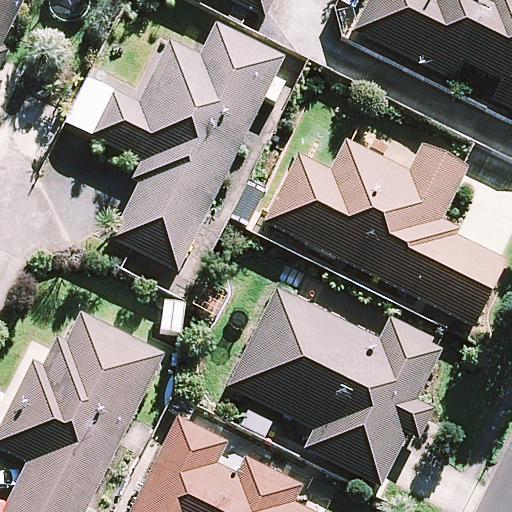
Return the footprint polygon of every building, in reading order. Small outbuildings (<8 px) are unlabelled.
[(0,0),(0,68),(6,58),(0,55),(0,52),(25,0),(0,0)] [(208,0),(260,26),(273,0),(208,0)] [(487,109),(511,121),(511,0),(368,0),(349,40),(447,89),(455,72),(496,92),(487,109)] [(174,279),(282,65),(213,30),(196,63),(167,48),(136,110),(113,98),(89,146),(137,170),(128,188),(135,192),(108,246),(174,279)] [(294,162),(260,231),(469,335),(502,268),(447,241),(448,238),(435,232),(464,175),(459,173),(418,152),(405,180),(341,148),(326,178),(294,162)] [(273,296),(223,395),(309,439),(300,457),(377,496),(404,442),(414,448),(429,417),(414,410),(440,360),(426,353),(429,346),(387,324),(375,347),(273,296)] [(2,511),(85,511),(161,361),(78,320),(64,349),(56,344),(41,373),(30,368),(0,428),(0,458),(23,470),(2,511)] [(224,449),(174,425),(130,511),(294,511),(290,510),(299,493),(243,465),(234,482),(213,472),(224,449)]
